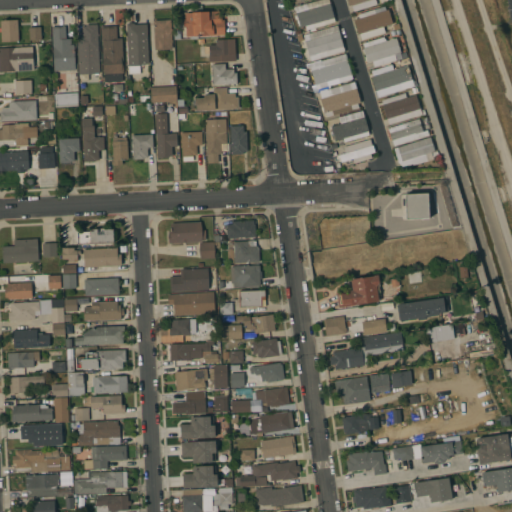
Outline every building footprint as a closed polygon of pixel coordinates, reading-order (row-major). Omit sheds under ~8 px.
[(327,0),(335,22),(315,28),(315,30),(309,31),(309,30),(306,31),(304,26),(300,28),(295,11),(290,12),(289,8),(316,0),(327,0)] [(379,0),(380,3),(376,4),(376,5),(353,12),(351,5),(349,6),(348,5),(346,0),(379,0)] [(384,6),(385,10),(388,9),(392,24),(382,27),(384,33),(361,40),(359,34),(357,34),(356,34),(353,21),(353,20),(358,18),(357,14),(384,6)] [(185,27),(183,27),(183,20),(185,20),(184,13),(191,13),(191,12),(208,11),(208,12),(218,11),(218,15),(221,15),(221,20),(223,20),(224,35),(185,36),(185,27)] [(0,21),(17,20),(18,41),(1,42),(0,21)] [(171,49),(154,50),(153,20),(170,20),(171,49)] [(148,64),(139,64),(139,66),(127,66),(126,36),(126,24),(134,23),(134,25),(146,24),(148,64)] [(97,34),(98,34),(98,36),(97,36),(98,74),(78,75),(76,36),(82,36),(81,26),(85,26),(85,25),(96,25),(97,34)] [(336,25),(344,51),(310,61),(302,35),(336,25)] [(51,27),(64,26),(65,39),(70,39),(70,45),(73,45),(74,70),(53,71),(51,27)] [(103,74),(101,42),(100,42),(100,27),(115,26),(116,39),(121,38),(123,73),(103,74)] [(40,40),(29,40),(28,28),(40,27),(40,40)] [(383,37),(384,42),(395,38),(400,52),(393,54),(395,60),(373,67),(371,61),(366,63),(366,61),(365,62),(364,57),(365,57),(364,54),(363,54),(361,50),(362,50),(362,49),(363,48),(362,44),(383,37)] [(235,61),(208,62),(208,56),(209,56),(208,53),(204,53),(204,46),(208,46),(208,45),(215,45),(215,40),(234,39),(235,61)] [(0,71),(0,48),(31,47),(32,71),(0,71)] [(352,79),(316,89),(309,67),(306,68),(305,64),(313,62),(313,63),(345,54),(352,79)] [(227,84),(227,85),(224,85),(224,84),(212,85),(211,64),(224,64),(225,69),(233,69),(233,73),(236,73),(236,84),(227,84)] [(391,64),(393,70),(407,65),(413,86),(377,97),(370,77),(372,76),(370,71),(391,64)] [(30,94),(30,80),(13,80),(14,94),(30,94)] [(360,103),(356,104),(358,108),(326,117),(325,113),(323,113),(319,99),(320,99),(319,94),(314,96),(314,93),(326,89),(326,90),(354,82),(360,103)] [(175,86),(176,101),(150,102),(150,87),(175,86)] [(237,110),(228,110),(226,110),(226,111),(196,112),(195,98),(202,98),(202,95),(213,94),(212,89),(226,89),(226,94),(234,94),(234,98),(237,97),(237,110)] [(76,93),(77,106),(55,107),(54,95),(76,93)] [(404,93),(406,98),(415,95),(420,111),(423,110),(425,114),(421,116),(420,115),(388,125),(387,119),(386,119),(381,105),(382,105),(381,100),(404,93)] [(35,101),(35,120),(0,120),(0,112),(1,112),(1,108),(8,107),(8,103),(12,102),(35,101)] [(92,107),(101,107),(101,115),(92,116),(92,107)] [(68,108),(69,119),(56,120),(55,109),(68,108)] [(361,111),(363,117),(364,117),(368,131),(367,131),(368,135),(344,142),(342,138),(334,141),(330,127),(340,124),(338,117),(361,111)] [(166,114),(167,134),(176,133),(176,146),(171,146),(171,156),(168,156),(168,158),(157,158),(156,149),(155,146),(156,146),(156,134),(155,134),(154,114),(166,114)] [(103,150),(97,151),(98,160),(94,160),(94,162),(83,162),(83,153),(82,153),(82,150),(83,150),(82,135),(81,135),(81,131),(80,131),(80,127),(81,127),(81,119),(91,118),(91,126),(93,126),(93,137),(96,137),(96,136),(98,136),(99,137),(103,137),(103,150)] [(418,118),(422,132),(427,130),(428,135),(393,146),(391,140),(390,139),(388,134),(389,134),(387,128),(418,118)] [(205,146),(204,146),(204,144),(205,144),(204,120),(225,119),(226,151),(220,151),(221,154),(217,154),(217,155),(206,156),(205,146)] [(44,131),(37,131),(36,122),(44,122),(44,131)] [(15,146),(14,139),(0,139),(0,130),(1,130),(1,125),(13,125),(13,124),(27,123),(27,128),(36,128),(36,137),(33,138),(33,145),(15,146)] [(246,152),(242,152),(242,154),(230,155),(230,146),(229,146),(229,144),(230,144),(229,126),(242,126),(242,132),(246,132),(246,152)] [(201,132),(202,145),(196,145),(196,155),(192,155),(192,156),(181,157),(181,148),(180,148),(180,145),(181,145),(180,133),(201,132)] [(47,145),(47,134),(54,134),(55,144),(47,145)] [(152,147),(146,148),(147,157),(143,158),(143,159),(132,159),(132,150),(131,150),(131,148),(132,147),(131,135),(152,134),(152,147)] [(116,138),(116,137),(118,137),(119,138),(125,138),(125,141),(126,141),(127,160),(121,160),(121,165),(112,166),(112,164),(111,164),(111,160),(112,160),(111,138),(116,138)] [(393,148),(429,137),(434,151),(425,154),(427,161),(403,168),(397,163),(393,148)] [(78,138),(78,151),(73,152),(73,161),(69,162),(69,163),(59,163),(58,154),(57,154),(57,152),(58,152),(58,139),(78,138)] [(369,139),(371,145),(372,145),(374,153),(369,154),(371,158),(353,163),(352,159),(340,162),(338,155),(345,153),(343,147),(369,139)] [(36,150),(44,150),(44,154),(45,154),(46,168),(37,169),(36,150)] [(27,151),(28,170),(4,171),(2,153),(27,151)] [(427,193),(428,218),(405,220),(404,194),(427,193)] [(253,220),(253,225),(254,224),(255,237),(226,238),(225,224),(232,224),(231,221),(253,220)] [(168,244),(167,232),(171,232),(170,223),(200,222),(200,232),(205,232),(205,240),(201,240),(201,242),(168,244)] [(112,243),(77,245),(76,233),(88,232),(88,229),(96,229),(96,235),(103,235),(103,230),(112,229),(112,243)] [(2,263),(1,247),(13,246),(13,240),(36,239),(37,261),(2,263)] [(258,262),(249,262),(249,263),(246,263),(246,262),(227,263),(226,242),(255,240),(255,246),(256,246),(257,250),(258,250),(258,262)] [(212,242),(214,258),(200,259),(198,243),(212,242)] [(56,257),(42,257),(41,244),(55,243),(56,257)] [(116,248),(116,255),(120,254),(120,265),(74,268),(75,273),(62,274),(61,265),(74,265),(74,262),(67,262),(67,259),(61,259),(60,248),(73,248),(73,251),(80,250),(80,254),(76,255),(76,258),(80,257),(80,259),(83,258),(82,250),(116,248)] [(232,288),(231,267),(245,266),(245,265),(248,265),(248,266),(258,265),(259,272),(261,272),(261,279),(259,279),(259,286),(232,288)] [(458,267),(466,265),(468,276),(460,278),(458,267)] [(170,292),(169,277),(180,276),(180,269),(185,269),(206,268),(208,290),(170,292)] [(75,288),(61,289),(61,275),(75,274),(75,288)] [(47,276),(59,275),(60,289),(48,290),(47,276)] [(378,302),(338,308),(335,293),(351,290),(350,279),(377,275),(378,283),(376,287),(378,302)] [(117,278),(118,294),(84,296),(83,280),(117,278)] [(31,284),(30,284),(31,298),(4,300),(4,287),(6,287),(6,283),(31,282),(31,284)] [(264,290),(264,306),(239,307),(238,291),(264,290)] [(212,292),(214,314),(173,316),(173,304),(168,305),(167,295),(212,292)] [(445,297),(447,312),(438,313),(438,315),(425,317),(426,319),(417,320),(417,318),(399,321),(399,320),(398,320),(396,306),(398,305),(398,304),(445,297)] [(39,302),(39,300),(59,299),(59,300),(62,300),(63,323),(50,323),(50,314),(34,315),(34,320),(8,321),(7,312),(10,312),(10,310),(9,304),(10,304),(10,303),(39,302)] [(75,299),(76,311),(64,312),(63,299),(75,299)] [(83,321),(83,307),(90,307),(90,302),(116,302),(116,305),(119,305),(119,308),(122,308),(123,315),(120,315),(120,319),(83,321)] [(219,315),(218,303),(231,302),(232,314),(219,315)] [(273,322),(274,322),(274,324),(273,324),(274,331),(254,334),(253,329),(249,330),(245,326),(243,326),(242,322),(235,322),(235,317),(249,315),(249,318),(272,314),(273,322)] [(342,316),(344,328),(345,328),(346,331),(344,331),(345,334),(325,336),(323,319),(342,316)] [(384,318),(386,332),(363,335),(361,322),(384,318)] [(188,319),(189,329),(190,329),(190,333),(189,333),(189,340),(182,341),(182,335),(169,335),(168,320),(188,319)] [(63,323),(64,335),(52,336),(51,324),(63,323)] [(227,339),(224,339),(224,340),(222,340),(222,339),(220,339),(219,326),(240,324),(241,339),(227,339)] [(451,324),(453,339),(426,343),(424,328),(451,324)] [(123,326),(123,337),(122,337),(122,343),(74,346),(73,337),(82,337),(82,333),(92,327),(123,326)] [(193,341),(192,331),(196,331),(196,328),(204,328),(204,333),(211,333),(212,340),(193,341)] [(35,329),(36,335),(48,334),(49,346),(13,348),(12,331),(35,329)] [(400,332),(402,344),(401,345),(402,350),(365,356),(366,364),(334,369),(333,364),(330,365),(329,358),(332,357),(332,352),(345,350),(345,349),(359,347),(358,338),(400,332)] [(275,338),(276,341),(279,341),(280,354),(278,354),(278,355),(259,358),(259,357),(258,358),(256,356),(256,354),(252,354),(250,342),(275,338)] [(184,366),(184,360),(166,361),(165,345),(210,343),(210,352),(208,352),(208,354),(217,354),(217,363),(204,363),(204,365),(184,366)] [(492,349),(492,354),(469,358),(468,353),(492,349)] [(124,350),(124,361),(121,362),(122,368),(114,369),(114,370),(104,370),(104,369),(96,369),(96,364),(89,365),(88,356),(95,355),(95,351),(124,350)] [(241,350),(242,363),(228,364),(228,351),(241,350)] [(38,352),(38,361),(36,361),(36,360),(32,361),(33,367),(11,368),(7,368),(6,353),(38,352)] [(66,360),(73,360),(74,371),(66,372),(66,360)] [(64,362),(64,371),(51,372),(50,362),(64,362)] [(279,363),(279,365),(281,365),(283,378),(281,378),(282,380),(266,383),(266,381),(261,381),(260,374),(255,375),(255,373),(250,373),(249,367),(279,363)] [(226,365),(227,387),(213,388),(213,384),(210,384),(210,381),(213,381),(212,380),(209,380),(209,374),(209,369),(212,369),(212,366),(226,365)] [(173,372),(203,369),(203,370),(206,370),(207,378),(203,379),(203,383),(204,383),(204,387),(204,388),(175,391),(173,372)] [(392,387),(390,374),(408,370),(411,384),(392,387)] [(67,396),(66,373),(82,372),(83,395),(67,396)] [(230,373),(243,373),(244,387),(230,388),(230,373)] [(387,374),(389,386),(388,386),(389,391),(371,393),(369,376),(387,374)] [(42,376),(43,384),(27,385),(28,393),(9,394),(8,377),(42,376)] [(126,392),(93,393),(93,386),(91,386),(91,377),(125,376),(126,392)] [(365,376),(369,401),(343,405),(342,397),(336,398),(333,381),(365,376)] [(52,397),(52,395),(51,395),(51,386),(52,386),(52,385),(66,384),(67,396),(52,397)] [(288,404),(269,407),(269,406),(266,407),(265,403),(259,404),(258,400),(255,400),(254,392),(286,387),(288,404)] [(204,392),(205,413),(184,415),(184,413),(171,414),(171,402),(185,402),(184,393),(204,392)] [(120,396),(120,405),(123,405),(124,413),(102,414),(102,408),(90,409),(89,397),(120,396)] [(213,396),(226,396),(227,412),(216,412),(216,411),(213,410),(213,396)] [(67,422),(54,422),(52,398),(66,397),(67,422)] [(230,413),(230,401),(238,401),(238,398),(241,398),(241,401),(249,400),(249,412),(230,413)] [(11,422),(10,412),(12,412),(11,406),(24,405),(24,404),(27,404),(27,405),(43,404),(43,406),(47,406),(47,408),(50,408),(51,420),(11,422)] [(88,420),(70,421),(70,415),(74,415),(73,407),(87,407),(88,420)] [(393,423),(391,410),(398,409),(400,422),(393,423)] [(293,429),(261,433),(248,434),(248,431),(249,431),(248,419),(259,417),(258,416),(290,411),(293,429)] [(368,413),(369,421),(367,421),(367,422),(370,422),(371,430),(359,432),(344,434),(344,433),(343,433),(341,419),(342,419),(342,417),(368,413)] [(230,415),(238,414),(238,428),(230,429),(230,415)] [(179,425),(189,424),(189,418),(212,417),(212,425),(214,425),(214,438),(180,439),(179,425)] [(117,421),(117,425),(118,425),(119,437),(91,438),(91,445),(77,446),(77,429),(82,429),(82,423),(117,421)] [(19,426),(60,423),(62,446),(33,448),(32,443),(28,443),(27,439),(20,439),(19,426)] [(478,464),(476,446),(477,446),(477,445),(476,445),(475,441),(476,441),(476,439),(506,434),(510,459),(478,464)] [(292,436),(295,453),(262,458),(261,452),(260,452),(260,449),(261,449),(260,441),(292,436)] [(180,443),(214,441),(215,453),(214,453),(215,462),(192,463),(191,457),(181,457),(180,443)] [(461,454),(448,456),(449,459),(443,460),(443,462),(433,464),(433,462),(421,464),(419,447),(460,441),(461,454)] [(125,446),(125,460),(106,461),(106,469),(92,469),(83,469),(83,460),(90,460),(90,447),(125,446)] [(411,446),(413,459),(405,460),(405,458),(393,460),(391,449),(411,446)] [(69,470),(30,472),(30,467),(14,468),(13,452),(14,450),(29,450),(29,451),(56,450),(57,455),(43,456),(43,460),(45,460),(45,459),(59,458),(58,457),(68,456),(69,470)] [(253,450),(253,460),(240,461),(239,450),(253,450)] [(367,451),(368,453),(381,451),(383,464),(384,464),(385,473),(373,475),(372,467),(370,467),(370,468),(347,472),(345,461),(348,460),(347,454),(367,451)] [(275,462),(276,463),(294,460),(294,466),(298,466),(298,472),(295,472),(296,478),(278,480),(278,479),(269,480),(269,479),(264,480),(265,485),(239,486),(235,486),(234,477),(238,476),(242,475),(242,474),(246,474),(246,475),(251,474),(250,465),(275,462)] [(182,474),(192,474),(192,467),(215,466),(215,475),(216,475),(217,487),(182,488),(182,474)] [(495,485),(495,492),(511,489),(511,467),(480,471),(482,486),(495,485)] [(125,487),(105,488),(105,493),(73,494),(72,480),(87,479),(87,473),(125,472),(125,487)] [(58,474),(58,486),(55,486),(55,489),(70,488),(70,495),(26,497),(26,489),(25,489),(24,475),(58,474)] [(428,495),(429,503),(451,499),(447,477),(413,483),(415,497),(428,495)] [(254,489),(271,487),(271,489),(279,489),(300,485),(302,502),(280,505),(270,507),(270,505),(260,506),(256,504),(254,489)] [(368,488),(368,489),(385,486),(387,499),(389,498),(391,511),(362,511),(362,507),(355,508),(354,502),(352,503),(351,496),(353,496),(352,491),(368,488)] [(394,503),(409,502),(408,486),(394,486),(394,503)] [(231,488),(232,504),(227,505),(227,510),(219,510),(219,505),(213,505),(212,494),(218,494),(218,488),(231,488)] [(212,511),(181,511),(181,496),(182,496),(182,490),(201,489),(202,495),(211,496),(212,511)] [(127,495),(127,502),(128,502),(128,505),(127,505),(127,510),(114,511),(107,511),(107,508),(106,508),(106,506),(95,506),(95,497),(127,495)] [(64,498),(72,497),(73,509),(65,509),(64,498)] [(53,501),(53,511),(25,511),(25,510),(28,510),(27,502),(53,501)]
